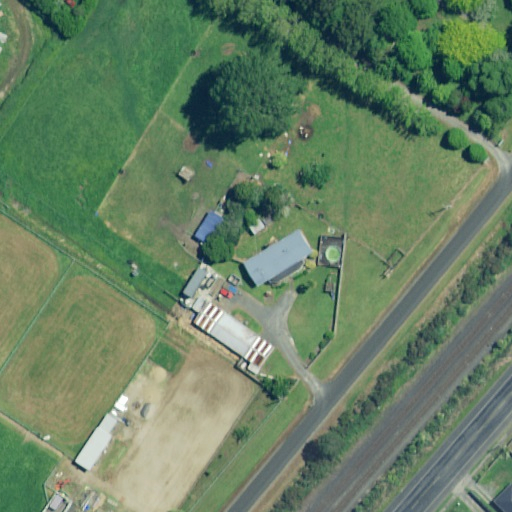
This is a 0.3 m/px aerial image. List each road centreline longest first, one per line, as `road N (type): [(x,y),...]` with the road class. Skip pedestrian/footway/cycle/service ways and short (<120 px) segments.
road 1 (residential): [(237,511),(511,177)]
road 2 (secondary): [(408,511),(511,393)]
